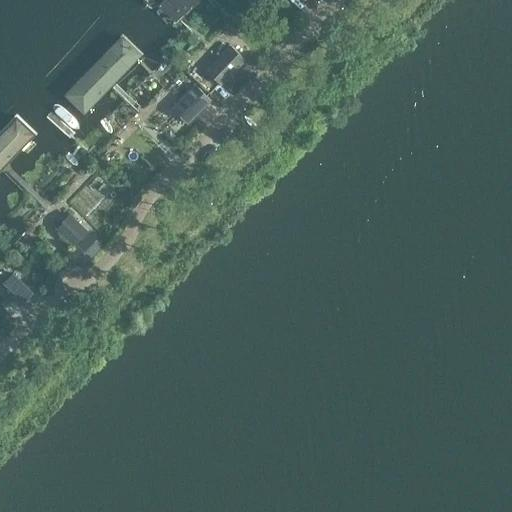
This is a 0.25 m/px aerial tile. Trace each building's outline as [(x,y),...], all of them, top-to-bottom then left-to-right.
[(169,31),(196,0),(163,0),(151,14),(169,31)] [(140,58),(118,38),(61,99),(83,119),(140,58)] [(245,62),(230,46),(207,70),(222,85),(245,62)] [(196,86),(173,109),(187,123),(211,100),(196,86)] [(0,178),(36,138),(13,117),(0,131),(0,178)] [(88,233),(69,215),(57,229),(75,246),(88,233)] [(70,255),(81,264),(97,247),(87,238),(70,255)] [(12,272),(3,281),(25,303),(34,293),(12,272)]
